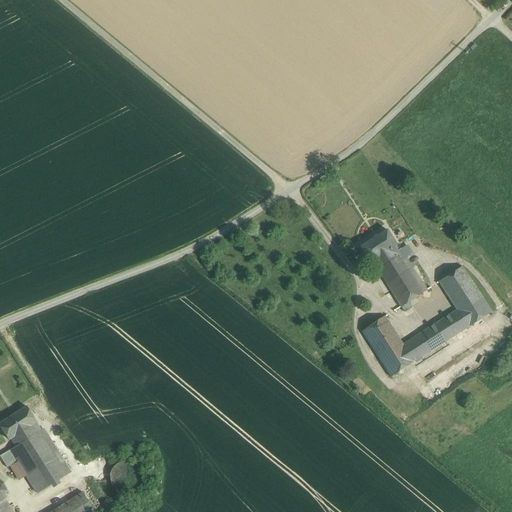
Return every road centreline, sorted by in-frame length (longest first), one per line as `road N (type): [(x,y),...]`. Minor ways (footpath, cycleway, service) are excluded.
road 1 (unclassified): [(491,17),(378,127),(290,190),(185,251),(0,324)]
road 2 (track): [(290,190),(62,0)]
